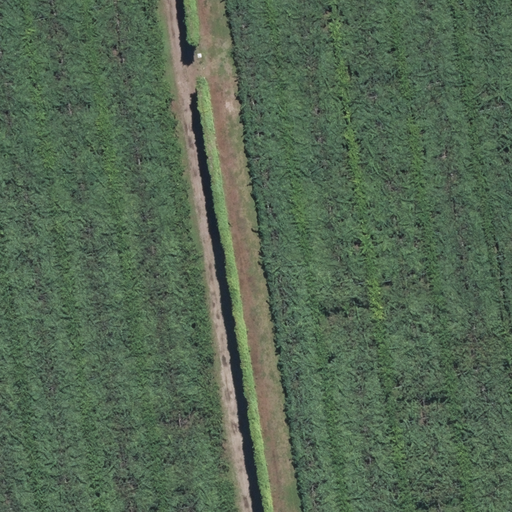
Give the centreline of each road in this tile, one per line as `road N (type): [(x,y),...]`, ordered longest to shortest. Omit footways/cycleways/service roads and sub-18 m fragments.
road 1 (track): [(183,0),(265,511)]
road 2 (track): [(297,511),(221,0)]
